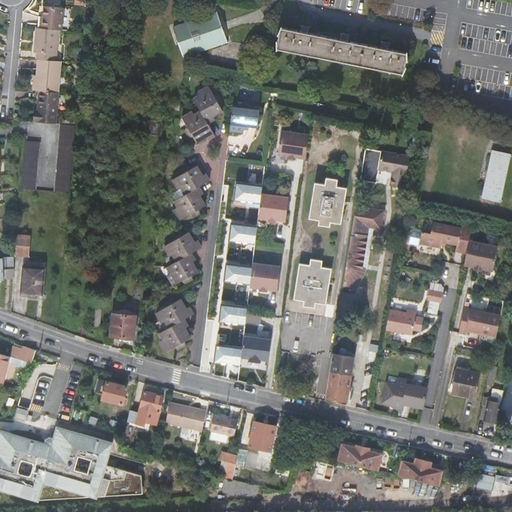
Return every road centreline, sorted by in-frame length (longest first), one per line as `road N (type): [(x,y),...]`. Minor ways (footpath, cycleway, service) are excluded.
road 1 (residential): [(193,381),(421,435)]
road 2 (residential): [(0,318),(193,381)]
road 3 (residential): [(193,381),(217,182)]
road 4 (residential): [(421,435),(453,276)]
road 5 (residential): [(16,0),(7,121)]
